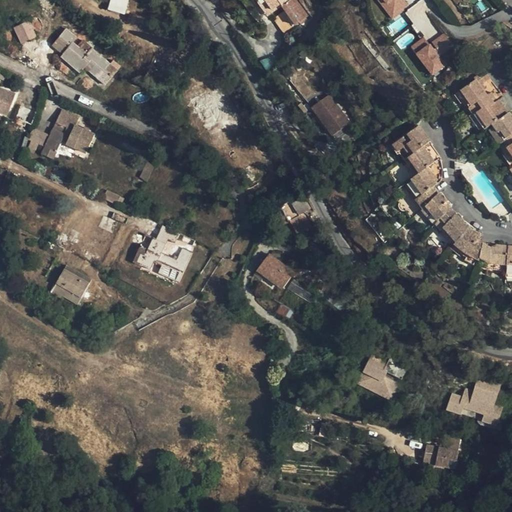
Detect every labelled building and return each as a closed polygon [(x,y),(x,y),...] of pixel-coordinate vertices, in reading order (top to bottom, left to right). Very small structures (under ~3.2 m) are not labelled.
[(134,15),(138,0),(137,0),(112,0),(110,9),(134,15)] [(255,0),(261,7),(264,6),(270,14),(282,6),(295,25),(307,16),(296,0),(255,0)] [(378,0),(390,19),(409,7),(404,0),(378,0)] [(267,16),(270,14),(264,6),(261,7),(267,16)] [(283,32),(294,24),(284,10),(273,18),(283,32)] [(16,32),(30,23),(27,20),(14,28),(16,32)] [(37,35),(30,23),(16,32),(23,42),(37,35)] [(106,68),(110,63),(92,48),(87,54),(73,42),(76,37),(66,29),(53,44),(63,53),(61,56),(80,72),(85,67),(88,64),(92,68),(89,71),(105,84),(113,74),(106,68)] [(440,56),(454,45),(444,31),(429,43),(440,56)] [(410,46),(432,76),(445,66),(423,37),(410,46)] [(117,69),(110,63),(106,68),(113,74),(117,69)] [(487,95),(483,89),(480,85),(483,83),(489,79),(484,71),(475,77),(476,80),(454,95),(460,104),(463,103),(465,107),(467,105),(471,112),(467,114),(480,132),(488,127),(490,129),(489,130),(492,135),(490,137),(496,146),(498,145),(502,151),(500,152),(511,168),(506,173),(511,181),(511,119),(499,100),(497,101),(494,103),(488,94),(487,95)] [(15,103),(18,94),(0,87),(0,109),(10,113),(34,123),(38,111),(15,103)] [(220,90),(208,97),(206,92),(191,101),(204,122),(213,117),(217,123),(234,113),(220,90)] [(492,92),(488,94),(494,103),(497,101),(492,92)] [(327,94),(310,107),(331,135),(348,122),(327,94)] [(50,142),(48,146),(59,151),(65,140),(79,147),(90,152),(97,136),(94,134),(96,131),(88,128),(87,131),(78,127),(83,117),(65,109),(59,123),(63,125),(61,130),(56,128),(50,142)] [(511,265),(507,265),(508,246),(496,245),(496,248),(490,248),(483,244),(477,241),(481,234),(468,229),(451,208),(434,186),(437,183),(435,181),(431,175),(433,172),(428,166),(434,161),(423,146),(422,143),(429,138),(419,125),(393,144),(415,175),(406,182),(417,198),(415,200),(423,209),(421,211),(434,227),(436,224),(441,230),(440,233),(452,247),(463,258),(489,271),(506,273),(506,278),(511,278),(511,265)] [(47,141),(50,142),(53,135),(33,126),(29,137),(45,145),(47,141)] [(86,159),(90,152),(79,147),(75,154),(86,159)] [(155,168),(149,164),(140,177),(146,181),(155,168)] [(306,213),(300,216),(292,201),(282,207),(290,222),(291,222),(298,234),(307,229),(306,225),(311,222),(306,213)] [(165,226),(163,225),(157,238),(167,243),(169,239),(165,234),(165,226)] [(180,233),(165,226),(165,234),(169,239),(176,243),(180,233)] [(64,235),(58,232),(55,240),(60,242),(64,235)] [(147,234),(142,244),(150,248),(155,238),(147,234)] [(150,248),(142,244),(134,262),(143,266),(152,270),(153,268),(155,263),(162,266),(160,271),(159,273),(176,281),(180,282),(194,252),(183,248),(178,259),(168,255),(167,258),(161,255),(163,252),(167,243),(157,238),(155,238),(150,248)] [(334,254),(334,252),(329,247),(321,254),(331,264),(337,257),(334,254)] [(270,254),(257,270),(265,276),(282,289),(295,272),(270,254)] [(87,275),(67,265),(65,268),(85,279),(87,275)] [(357,275),(347,265),(342,275),(353,282),(359,277),(357,275)] [(160,271),(153,268),(152,270),(143,266),(141,270),(174,285),(176,281),(159,273),(160,271)] [(57,283),(83,297),(93,279),(87,275),(85,279),(65,268),(57,283)] [(262,280),(265,276),(257,270),(254,274),(262,280)] [(79,304),(83,297),(57,283),(52,292),(63,297),(64,296),(79,304)] [(83,318),(78,326),(85,330),(90,322),(83,318)] [(399,393),(412,365),(391,355),(388,362),(375,356),(362,384),(389,397),(392,389),(399,393)] [(495,403),(501,385),(478,378),(474,393),(465,390),(464,394),(468,395),(466,400),(452,395),(447,411),(462,415),(464,409),(485,415),(483,422),(497,426),(504,406),(495,403)] [(396,400),(399,393),(392,389),(389,397),(396,400)] [(451,441),(449,447),(460,451),(463,444),(451,441)] [(460,451),(449,447),(448,452),(429,447),(424,463),(436,466),(436,468),(443,469),(444,467),(455,470),(460,451)]
